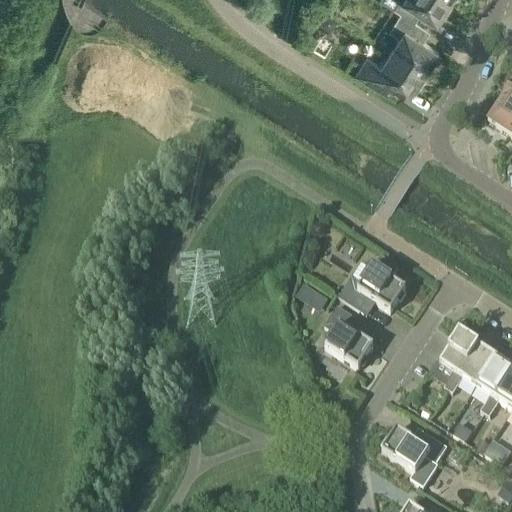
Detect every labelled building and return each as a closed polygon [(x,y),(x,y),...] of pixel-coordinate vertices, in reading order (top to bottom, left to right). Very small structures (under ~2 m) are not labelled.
[(388,0),(385,4),(429,32),(429,31),(415,22),(421,13),(436,22),(450,0),(388,0)] [(429,32),(385,4),(390,7),(384,17),(394,23),(389,31),(399,38),(390,53),(423,74),(438,51),(423,42),(429,32)] [(328,15),(321,26),(330,32),(338,21),(328,15)] [(423,74),(390,53),(380,67),(366,58),(355,75),(376,89),(382,79),(409,97),(423,74)] [(511,88),(499,107),(511,115),(511,88)] [(511,115),(499,107),(486,127),(511,143),(511,115)] [(389,318),(404,295),(389,285),(396,274),(378,263),(371,274),(370,273),(360,288),(350,282),(336,303),(340,305),(366,322),(374,309),(389,318)] [(322,333),(333,339),(323,354),(357,375),(371,352),(357,343),(365,331),(336,312),(322,333)] [(438,369),(452,378),(456,381),(476,351),(457,339),(438,369)] [(456,381),(461,384),(475,393),(494,363),(476,351),(456,381)] [(494,363),(475,393),(488,402),(493,405),(511,375),(494,363)] [(511,374),(511,375),(493,405),(497,407),(511,416),(511,414),(511,374)] [(461,384),(456,381),(452,378),(447,386),(456,392),(461,384)] [(442,394),(447,396),(451,399),(456,392),(447,386),(442,394)] [(488,402),(483,410),(492,415),(497,407),(493,405),(488,402)] [(479,417),(483,419),(488,422),(492,415),(483,410),(479,417)] [(452,441),(461,447),(468,437),(458,431),(452,441)] [(380,458),(412,479),(408,485),(421,494),(436,472),(434,470),(445,453),(420,437),(413,447),(395,435),(380,458)] [(472,454),(480,459),(486,451),(477,446),(472,454)] [(491,467),(500,453),(491,447),(482,461),(491,467)] [(498,498),(510,506),(511,502),(511,495),(503,489),(498,498)]
